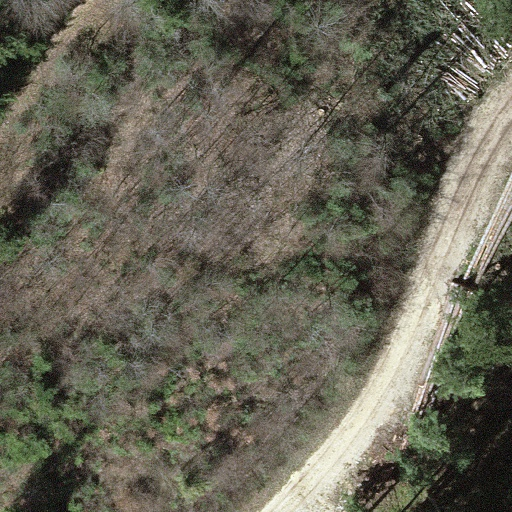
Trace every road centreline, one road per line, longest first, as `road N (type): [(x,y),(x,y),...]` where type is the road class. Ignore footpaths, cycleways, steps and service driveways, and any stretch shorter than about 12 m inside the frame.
road 1 (track): [(285,511),(341,449),(398,363),(485,145),(511,108)]
road 2 (track): [(95,0),(0,103)]
